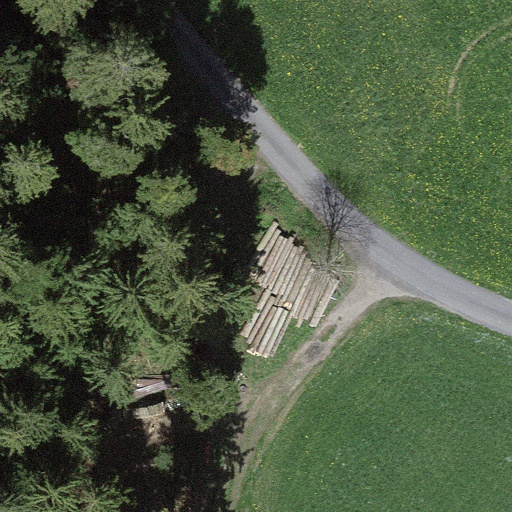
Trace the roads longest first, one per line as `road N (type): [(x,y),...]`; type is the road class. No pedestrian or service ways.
road 1 (unclassified): [(148,0),(354,230),(401,268),(511,318)]
road 2 (track): [(0,492),(195,403),(401,268)]
